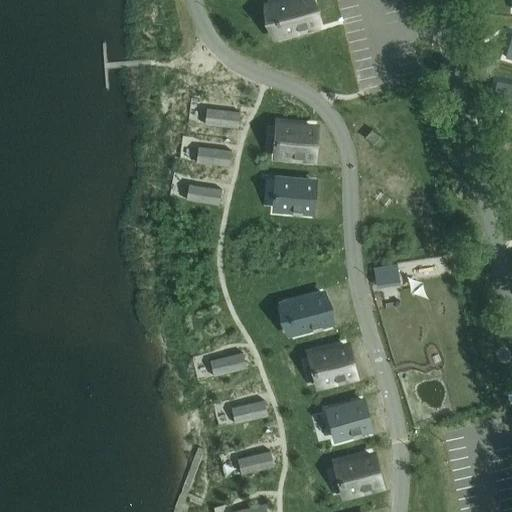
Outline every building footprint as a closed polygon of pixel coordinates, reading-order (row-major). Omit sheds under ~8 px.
[(274,6),(273,6),(273,7),(277,20),(275,20),(276,24),(278,24),(280,32),(280,33),(280,34),(281,33),(297,29),(297,30),(298,30),(298,29),(306,27),(306,28),(307,28),(306,26),(315,24),(317,24),(316,23),(309,0),(296,0),(274,6)] [(346,0),(336,0),(341,23),(351,21),(346,0)] [(372,0),(377,16),(391,13),(387,0),(372,0)] [(228,35),(261,23),(256,7),(223,19),(228,35)] [(485,25),(491,59),(502,57),(496,24),(485,25)] [(235,50),(247,46),(243,33),(231,36),(235,50)] [(391,60),(398,82),(412,77),(406,56),(391,60)] [(511,85),(496,82),(491,107),(511,110),(511,85)] [(271,117),(284,116),(283,88),(269,89),(271,117)] [(200,124),(236,128),(238,112),(202,108),(200,124)] [(429,108),(386,116),(391,144),(406,141),(404,132),(433,127),(429,108)] [(372,123),(345,125),(345,138),(373,137),(372,123)] [(274,153),(273,153),(273,154),(275,155),(275,154),(291,156),(291,157),(292,157),(292,156),(300,157),(300,158),(301,158),(301,156),(310,157),(310,158),(311,158),(311,156),(313,130),(314,130),(314,129),(312,129),(277,126),(276,126),(276,127),(275,140),(273,140),(273,144),(275,144),(274,153)] [(192,162),(227,167),(229,151),(194,146),(192,162)] [(312,184),(312,183),(311,182),(311,183),(275,180),(275,179),(274,179),(274,181),(273,194),(272,194),(271,198),(273,198),(272,207),(272,208),(273,208),(289,209),(289,211),(290,211),(290,210),(298,211),(299,212),(299,210),(308,211),(310,211),(310,210),(309,210),(312,184)] [(181,200),(217,205),(219,189),(183,185),(181,200)] [(436,193),(424,195),(428,212),(439,209),(436,193)] [(419,232),(417,201),(405,202),(407,233),(419,232)] [(356,225),(380,224),(379,215),(355,216),(356,225)] [(337,253),(352,251),(348,216),(333,218),(337,253)] [(296,230),(305,260),(317,257),(308,227),(296,230)] [(268,264),(280,262),(275,236),(249,241),(251,253),(266,251),(268,264)] [(374,267),(363,270),(367,286),(379,283),(374,267)] [(329,273),(340,313),(353,310),(342,270),(329,273)] [(292,331),(292,332),(293,332),(293,331),(309,327),(309,328),(310,328),(318,326),(319,326),(318,325),(327,322),(328,323),(329,322),(328,321),(321,296),(322,296),(321,294),(320,295),(286,304),(285,304),(285,305),(289,318),(287,319),(288,322),(290,322),(292,331)] [(346,348),(345,347),(344,348),(310,357),(309,357),(309,358),(313,371),(311,371),(312,375),(314,375),(316,384),(316,385),(317,384),(333,380),(333,381),(334,381),(334,380),(342,378),(342,379),(343,379),(342,377),(351,375),(352,375),(353,375),(352,374),(345,349),(346,348)] [(211,377),(246,368),(242,353),(207,362),(211,377)] [(399,397),(404,433),(420,430),(415,395),(399,397)] [(232,424),(267,415),(263,399),(228,408),(232,424)] [(377,400),(365,401),(371,440),(382,438),(377,400)] [(361,402),(361,401),(360,402),(326,411),(325,411),(324,411),(325,412),(328,425),(327,425),(328,429),(329,429),(332,437),(331,438),(332,439),(333,438),(349,434),(349,435),(350,435),(350,434),(357,432),(358,433),(358,431),(367,429),(368,429),(368,428),(361,402)] [(241,474),(275,465),(271,450),(236,459),(241,474)] [(378,485),(379,485),(378,484),(371,458),(372,458),(371,457),(370,457),(370,458),(336,467),(336,466),(335,467),(335,468),(339,481),(337,481),(338,485),(340,485),(342,493),(342,495),(343,494),(359,490),(359,491),(360,491),(360,490),(368,488),(368,489),(369,489),(368,487),(377,485),(378,485)] [(350,507),(362,506),(360,492),(348,494),(350,507)]
